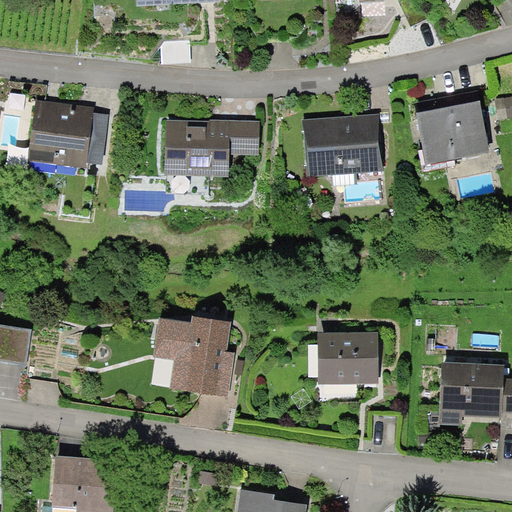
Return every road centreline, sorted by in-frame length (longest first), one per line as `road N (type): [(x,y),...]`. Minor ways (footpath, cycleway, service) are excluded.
road 1 (residential): [(0,60),(244,82),(445,62),(511,41)]
road 2 (residential): [(0,409),(382,467)]
road 3 (residential): [(382,467),(511,483)]
